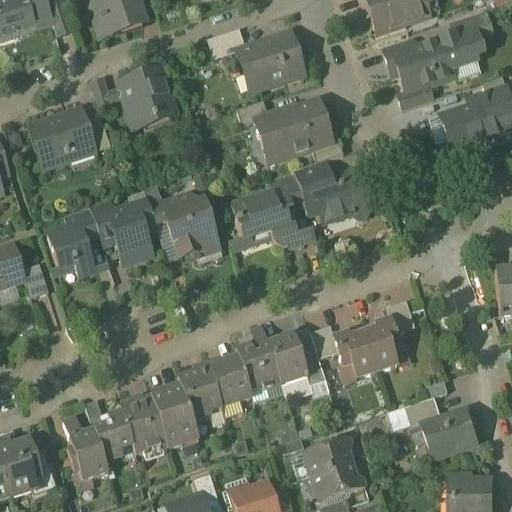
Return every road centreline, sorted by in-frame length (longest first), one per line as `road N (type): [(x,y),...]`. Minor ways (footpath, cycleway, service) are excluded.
road 1 (residential): [(0,397),(437,250)]
road 2 (residential): [(305,0),(0,99)]
road 3 (residential): [(313,0),(354,109),(406,171),(437,250)]
road 4 (residential): [(437,250),(511,453)]
